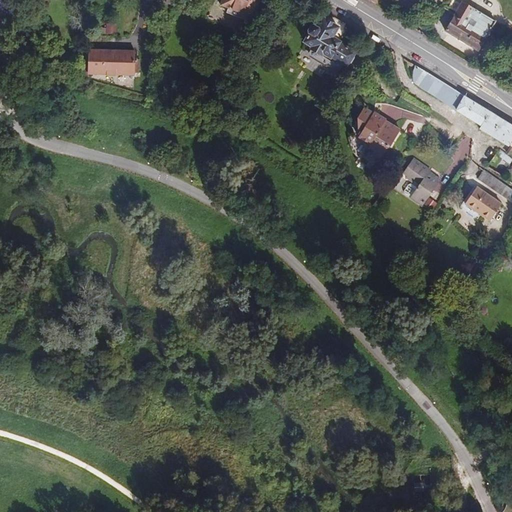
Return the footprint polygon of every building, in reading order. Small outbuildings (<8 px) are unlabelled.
[(254,17),(260,0),(222,0),(221,4),(254,17)] [(505,30),(464,5),(446,35),(478,54),(491,35),(499,40),(505,30)] [(332,41),(339,30),(323,20),(317,30),(314,29),(311,29),(309,33),(310,37),(305,45),(312,50),(312,51),(322,57),(323,56),(331,61),(332,60),(347,69),(355,56),(339,46),(340,45),(332,41)] [(105,23),(105,33),(115,33),(115,23),(105,23)] [(89,71),(89,73),(133,74),(133,73),(138,73),(138,60),(133,60),(134,52),(90,50),(90,51),(89,71)] [(78,70),(89,71),(90,51),(79,51),(78,70)] [(511,145),(511,127),(444,87),(417,70),(414,77),(414,84),(417,88),(482,129),(480,132),(509,150),(511,145)] [(372,114),(363,108),(357,119),(356,120),(357,128),(361,131),(358,136),(361,138),(360,140),(370,146),(368,149),(374,153),(373,155),(380,160),(390,143),(392,144),(399,130),(385,121),(386,120),(373,112),(372,114)] [(440,178),(433,173),(432,175),(427,172),(428,170),(429,169),(412,157),(402,172),(419,184),(411,196),(423,203),(440,178)] [(511,202),(511,190),(482,171),(477,179),(511,202)] [(489,219),(500,203),(475,186),(464,204),(489,219)] [(436,204),(428,200),(425,205),(432,210),(436,204)] [(453,316),(461,302),(453,298),(445,312),(453,316)]
